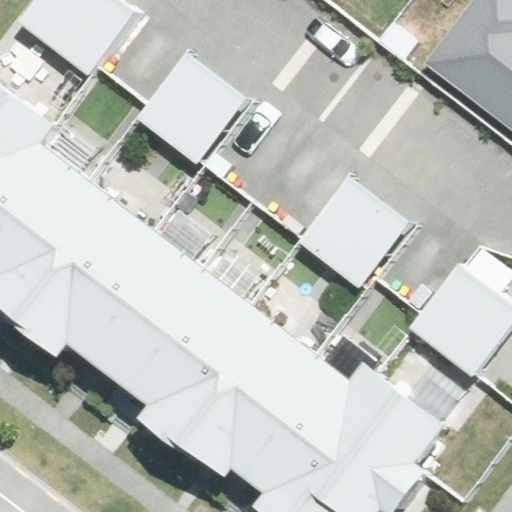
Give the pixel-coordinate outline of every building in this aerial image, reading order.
[(39,0),(30,13),(100,64),(144,4),(138,0),(39,0)] [(511,127),(511,0),(474,0),(426,64),(511,127)] [(194,47),(149,108),(212,154),(257,94),(194,47)] [(69,119),(0,67),(0,208),(55,137),(69,119)] [(98,170),(55,137),(0,208),(0,266),(14,278),(98,170)] [(166,222),(98,170),(14,278),(8,288),(76,340),(84,331),(166,222)] [(311,231),(371,278),(419,219),(360,171),(311,231)] [(213,257),(166,222),(84,331),(129,366),(213,257)] [(260,292),(213,257),(129,366),(176,402),(260,292)] [(511,292),(465,258),(419,319),(486,369),(511,334),(511,292)] [(327,343),(260,292),(176,402),(166,416),(233,467),(242,456),(327,343)] [(370,375),(327,343),(242,456),(284,487),(370,375)] [(381,360),(370,375),(284,487),(277,496),(298,511),(358,511),(364,505),(373,511),(389,511),(395,505),(404,511),(408,511),(442,467),(431,458),(460,419),(381,360)]
